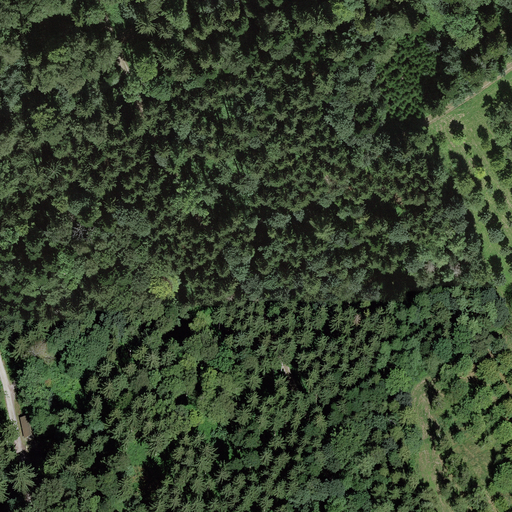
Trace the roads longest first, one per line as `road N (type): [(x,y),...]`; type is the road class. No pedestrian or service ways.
road 1 (track): [(220,243),(511,60)]
road 2 (track): [(220,243),(263,309),(344,511)]
road 3 (track): [(97,0),(177,182),(220,243)]
road 4 (track): [(0,365),(33,511)]
